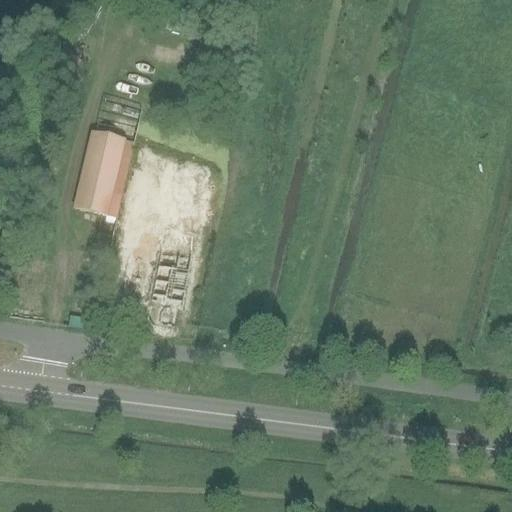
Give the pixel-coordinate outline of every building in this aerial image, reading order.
[(83,64),(65,46),(51,60),(69,78),(83,64)] [(132,54),(125,76),(169,90),(177,68),(132,54)] [(138,138),(144,107),(105,99),(99,130),(138,138)] [(99,216),(91,255),(110,259),(136,144),(91,135),(74,211),(99,216)] [(158,271),(156,282),(152,306),(156,306),(152,326),(175,330),(178,311),(182,311),(186,288),(188,276),(158,271)]
